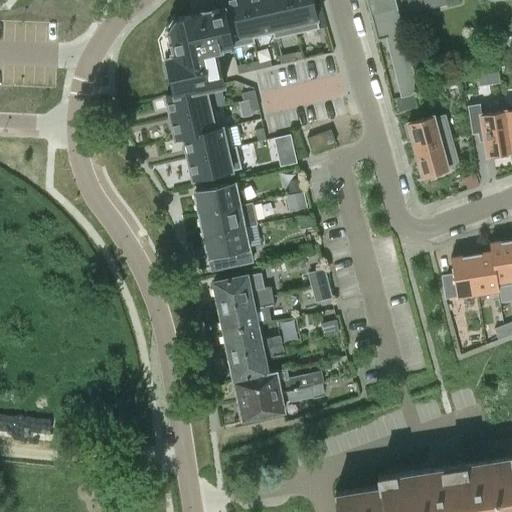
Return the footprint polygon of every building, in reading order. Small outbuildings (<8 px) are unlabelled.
[(253,39),(244,0),(220,0),(222,7),(223,6),(233,47),(231,47),(231,48),(254,43),(253,38),(253,39)] [(244,0),(253,39),(253,38),(273,34),(274,34),(266,0),(244,0)] [(266,0),(274,34),(273,34),(274,38),(296,34),(288,0),(266,0)] [(312,0),(288,0),(296,34),(319,28),(315,12),(312,0)] [(418,92),(395,0),(365,0),(376,41),(386,39),(400,97),(418,92)] [(407,0),(410,12),(458,0),(457,0),(407,0)] [(175,36),(168,37),(176,71),(169,73),(173,93),(204,86),(205,88),(223,84),(216,50),(231,47),(233,47),(223,6),(222,7),(181,16),(183,23),(175,36)] [(322,10),(315,12),(319,28),(326,27),(322,10)] [(299,51),(288,54),(290,62),(301,59),(299,51)] [(269,58),(258,61),(260,69),(271,66),(269,58)] [(260,69),(258,61),(246,64),(248,72),(260,69)] [(205,88),(204,86),(173,93),(165,94),(170,116),(209,107),(205,88)] [(246,92),(248,99),(256,97),(254,90),(246,92)] [(256,97),(248,99),(251,111),(259,110),(256,97)] [(478,133),(483,132),(484,141),(487,156),(493,155),(493,158),(507,155),(507,152),(511,152),(504,106),(481,110),(480,104),(468,106),(472,134),(478,133)] [(175,138),(183,136),(183,135),(219,127),(214,106),(209,108),(209,107),(170,116),(175,138)] [(411,136),(415,150),(450,140),(444,116),(434,119),(433,116),(407,123),(408,126),(405,126),(408,136),(411,136)] [(187,157),(231,147),(227,126),(219,127),(183,135),(183,136),(187,157)] [(255,130),(258,141),(266,140),(263,128),(255,130)] [(312,151),(336,143),(330,129),(307,138),(312,151)] [(290,134),(273,138),(276,148),(284,146),(292,144),(290,134)] [(450,140),(415,150),(422,176),(430,174),(431,177),(441,175),(440,172),(448,169),(447,166),(457,163),(450,140)] [(231,147),(187,157),(193,180),(241,169),(236,146),(231,147)] [(287,179),(290,191),(301,189),(298,176),(287,179)] [(199,212),(239,203),(235,182),(195,191),(199,212)] [(286,195),(289,211),(307,207),(304,191),(286,195)] [(239,203),(199,212),(204,234),(244,225),(244,227),(257,224),(252,202),(240,205),(239,203)] [(244,225),(204,234),(209,256),(210,256),(213,269),(240,263),(252,260),(249,249),(258,247),(256,238),(247,240),(244,227),(244,225)] [(491,250),(497,286),(511,284),(511,247),(510,237),(490,240),(491,250)] [(491,250),(471,253),(478,294),(498,291),(497,286),(491,250)] [(478,294),(471,253),(451,257),(453,273),(441,275),(445,299),(457,297),(478,294)] [(329,283),(325,268),(308,272),(312,287),(329,283)] [(264,287),(261,271),(214,281),(214,285),(213,286),(214,293),(217,294),(219,306),(272,295),(270,285),(264,287)] [(332,297),(329,283),(312,287),(316,302),(332,297)] [(274,304),(272,295),(219,306),(222,318),(220,320),(221,326),(223,327),(224,330),(257,323),(257,324),(271,321),(268,305),(274,304)] [(336,319),(321,323),(324,335),(339,332),(336,319)] [(257,324),(257,323),(224,330),(225,333),(223,335),(224,341),(226,342),(229,354),(282,343),(280,334),(260,338),(257,324)] [(508,336),(504,325),(494,329),(499,340),(508,336)] [(234,379),(267,372),(267,371),(264,357),(284,353),(284,351),(288,350),(286,342),(282,343),(229,354),(231,367),(230,368),(231,374),(233,376),(234,379)] [(319,372),(289,378),(286,367),(267,371),(267,372),(234,379),(234,380),(235,379),(236,383),(233,383),(235,394),(238,394),(239,399),(321,382),(319,372)] [(322,382),(321,382),(239,399),(240,404),(238,405),(240,416),(243,415),(244,420),(283,411),(281,401),(324,392),(322,382)] [(511,511),(511,436),(460,445),(463,461),(378,474),(379,484),(335,491),(338,511),(511,511)]
